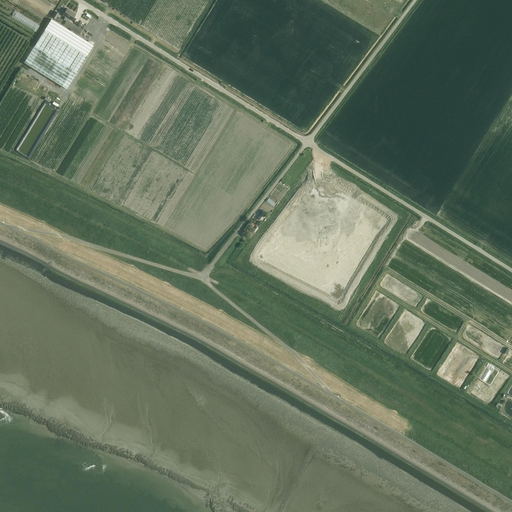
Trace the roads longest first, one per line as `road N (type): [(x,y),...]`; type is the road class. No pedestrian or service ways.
road 1 (unclassified): [(307,142),(78,0)]
road 2 (unclassified): [(307,142),(511,270)]
road 3 (unclassified): [(307,142),(415,0)]
